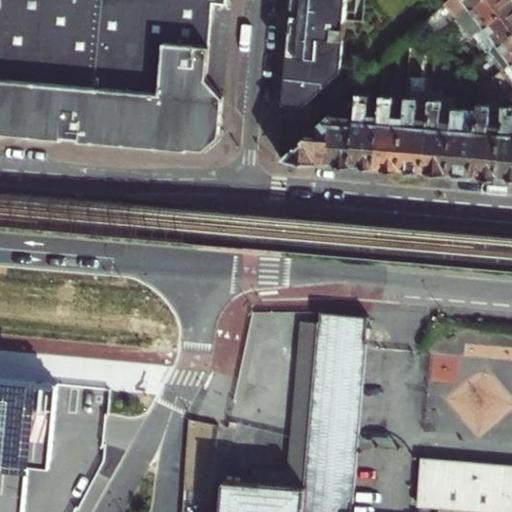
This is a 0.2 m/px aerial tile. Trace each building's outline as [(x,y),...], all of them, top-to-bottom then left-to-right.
[(0,0),(0,135),(60,141),(61,135),(75,137),(92,138),(91,143),(186,151),(187,148),(206,150),(215,143),(222,137),(225,99),(203,78),(206,48),(209,2),(223,4),(223,0),(0,0)] [(291,0),(291,13),(290,24),(288,47),(283,100),(310,102),(325,88),(334,78),(340,0),(291,0)] [(463,15),(482,0),(450,0),(439,11),(444,16),(457,6),(463,15)] [(461,44),(477,32),(511,5),(511,0),(482,0),(463,15),(448,26),(461,44)] [(511,5),(477,32),(490,51),(511,34),(511,5)] [(412,36),(409,70),(436,73),(437,50),(426,42),(415,34),(412,36)] [(511,34),(490,51),(504,69),(511,63),(511,34)] [(389,168),(401,169),(405,121),(394,120),(395,113),(398,90),(384,89),(382,109),(377,167),(389,168)] [(365,166),(377,167),(382,109),(364,108),(365,92),(358,91),(357,110),(356,120),(352,165),(365,166)] [(426,171),(431,125),(415,123),(417,105),(418,96),(408,95),(406,114),(405,121),(401,169),(413,170),(426,171)] [(437,172),(450,173),(455,110),(445,109),(445,96),(433,96),(432,106),(431,125),(426,171),(437,172)] [(415,123),(431,125),(432,106),(417,105),(415,123)] [(463,174),(474,175),(480,109),(456,106),(455,110),(450,173),(463,174)] [(335,118),(356,120),(357,110),(336,108),(330,114),(335,118)] [(486,176),(499,177),(503,131),(491,130),(491,123),(492,110),(489,109),(480,109),(474,175),(486,176)] [(511,178),(511,111),(504,111),(503,124),(503,131),(499,177),(511,178)] [(394,120),(405,121),(406,114),(395,113),(394,120)] [(339,164),(352,165),(356,120),(335,118),(330,114),(325,118),(324,119),(331,126),(328,163),(339,164)] [(315,161),(328,163),(331,126),(324,119),(317,126),(285,156),(282,158),(315,161)] [(491,130),(503,131),(503,124),(491,123),(491,130)] [(134,297),(115,295),(113,309),(133,311),(134,297)] [(367,316),(320,311),(305,488),(253,483),(226,481),(223,511),(352,511),(365,346),(367,316)] [(305,488),(318,339),(302,337),(291,471),(255,467),(253,483),(305,488)] [(0,511),(34,511),(39,463),(55,464),(62,387),(44,385),(45,379),(0,376),(0,511)] [(420,506),(443,508),(442,511),(511,511),(511,465),(423,460),(420,506)]
